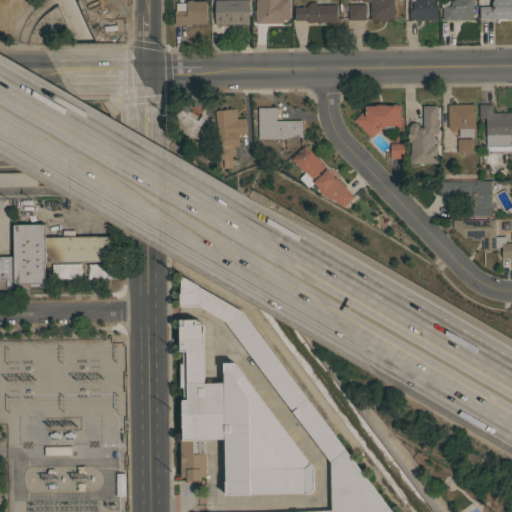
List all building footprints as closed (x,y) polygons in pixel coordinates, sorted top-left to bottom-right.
[(174,24),(174,10),(175,10),(175,3),(185,2),(185,1),(187,1),(187,0),(192,0),(192,1),(206,1),(206,24),(174,24)] [(214,24),(214,0),(248,0),(248,24),(214,24)] [(255,23),(255,1),(267,1),(267,0),(287,0),(288,22),(255,23)] [(347,4),(354,4),(354,0),(360,0),(360,4),(364,4),(365,19),(348,20),(347,4)] [(392,0),(393,8),(394,8),(394,13),(393,13),(393,19),(385,19),(385,21),(377,21),(377,19),(369,20),(369,2),(362,2),(362,0),(392,0)] [(435,0),(436,20),(409,20),(408,1),(414,1),(414,0),(435,0)] [(472,0),(472,15),(472,19),(442,20),(441,0),(472,0)] [(478,0),(487,0),(487,6),(491,6),(491,0),(511,0),(511,18),(492,19),(489,20),(488,19),(487,19),(479,20),(478,0)] [(336,4),(336,22),(306,22),(306,20),(294,20),(294,7),(306,7),(306,5),(308,5),(308,2),(315,2),(315,4),(336,4)] [(375,106),(375,104),(396,104),(396,105),(399,105),(399,125),(393,126),(393,128),(384,128),(380,128),(370,138),(353,120),(362,111),(364,112),(363,106),(375,106)] [(447,105),(474,104),(474,128),(472,128),(472,137),(458,137),(458,128),(447,128),(447,105)] [(478,104),(491,104),(492,112),(511,112),(511,121),(510,121),(510,144),(511,144),(511,151),(485,151),(485,145),(485,118),(478,118),(478,104)] [(436,123),(438,123),(438,132),(436,132),(436,133),(433,133),(433,144),(437,144),(437,163),(410,163),(410,162),(408,162),(408,153),(410,153),(410,142),(407,142),(407,126),(409,126),(409,125),(411,123),(415,122),(418,125),(418,126),(422,126),(422,105),(436,105),(436,123)] [(257,121),(254,121),(254,107),(275,107),(275,120),(301,120),(301,137),(287,137),(287,139),(257,139),(257,121)] [(212,122),(212,124),(200,142),(191,136),(190,137),(181,131),(181,130),(176,126),(177,124),(171,120),(179,109),(196,120),(200,114),(212,122)] [(214,111),(235,109),(236,119),(245,118),(246,133),(237,134),(238,146),(233,146),(234,158),(231,158),(232,167),(222,168),(221,159),(219,159),(214,111)] [(471,139),(471,152),(456,153),(456,139),(471,139)] [(402,143),(403,158),(390,158),(390,143),(402,143)] [(354,197),(342,208),(338,203),(337,204),(332,199),(330,201),(326,196),(325,197),(318,190),(317,192),(311,185),(308,188),(298,178),(303,173),(290,158),(304,145),(335,177),(354,197)] [(0,185),(0,172),(35,172),(35,185),(0,185)] [(490,208),(494,208),(494,213),(490,213),(490,215),(467,215),(466,194),(459,194),(459,196),(439,196),(439,181),(490,180),(490,208)] [(452,220),(494,219),(494,236),(504,236),(504,243),(511,243),(511,258),(501,259),(501,246),(494,246),(495,250),(482,250),(482,239),(470,239),(470,237),(463,237),(452,226),(452,220)] [(12,224),(44,224),(44,237),(44,262),(44,287),(13,288),(13,256),(12,224)] [(62,237),(62,230),(73,230),(74,236),(109,235),(109,239),(111,239),(111,257),(109,257),(109,261),(44,262),(44,237),(62,237)] [(13,288),(5,288),(5,289),(0,289),(0,256),(13,256),(13,288)] [(80,263),(81,277),(51,278),(51,264),(80,263)] [(118,263),(118,278),(87,279),(87,263),(118,263)] [(289,511),(330,510),(330,462),(224,321),(197,306),(178,307),(178,293),(179,293),(179,276),(182,276),(198,285),(197,286),(240,311),(391,511),(289,511)] [(314,490),(312,490),(312,494),(224,495),(224,439),(204,440),(204,454),(205,454),(206,477),(200,477),(200,480),(186,480),(186,477),(180,477),(179,439),(181,439),(181,427),(180,427),(180,412),(181,412),(181,399),(183,399),(183,387),(179,387),(179,363),(182,363),(182,351),(178,351),(178,319),(194,319),(203,324),(203,340),(203,382),(222,382),(222,362),(234,362),(313,467),(314,490)] [(71,446),(71,455),(44,455),(44,446),(71,446)] [(115,473),(124,473),(124,496),(115,496),(115,473)]
